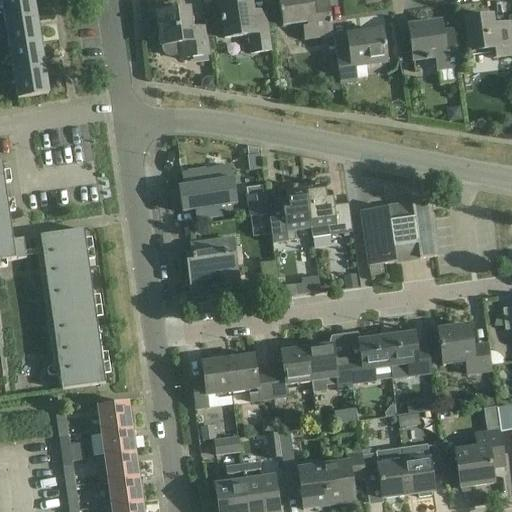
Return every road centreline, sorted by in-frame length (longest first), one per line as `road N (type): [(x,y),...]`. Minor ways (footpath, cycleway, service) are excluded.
road 1 (residential): [(511,179),(211,124),(125,127)]
road 2 (residential): [(154,335),(511,282)]
road 3 (residential): [(154,335),(125,127)]
road 4 (residential): [(179,511),(154,335)]
road 5 (residential): [(122,107),(0,126)]
